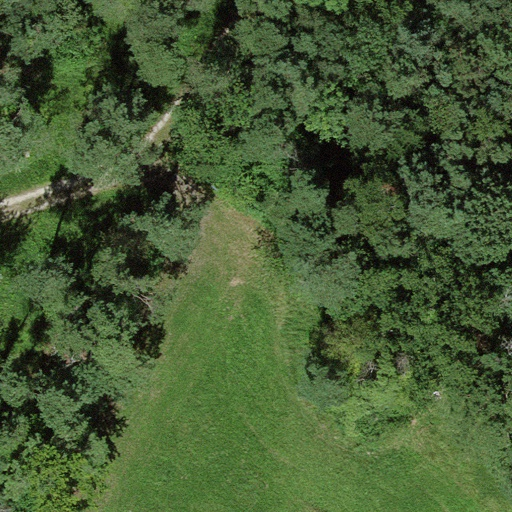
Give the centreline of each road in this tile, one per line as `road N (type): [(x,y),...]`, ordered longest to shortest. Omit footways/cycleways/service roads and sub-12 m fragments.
road 1 (track): [(0,222),(141,155),(188,162),(208,180),(52,511)]
road 2 (track): [(141,155),(206,86),(260,0)]
